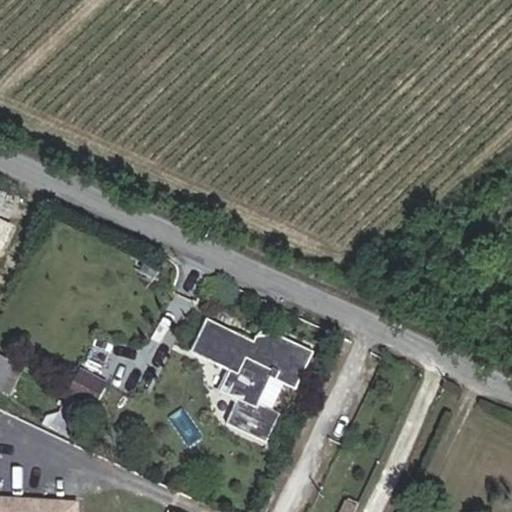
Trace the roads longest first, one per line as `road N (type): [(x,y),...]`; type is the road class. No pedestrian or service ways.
road 1 (residential): [(511,388),(0,157)]
road 2 (unknown): [(438,355),(368,511)]
